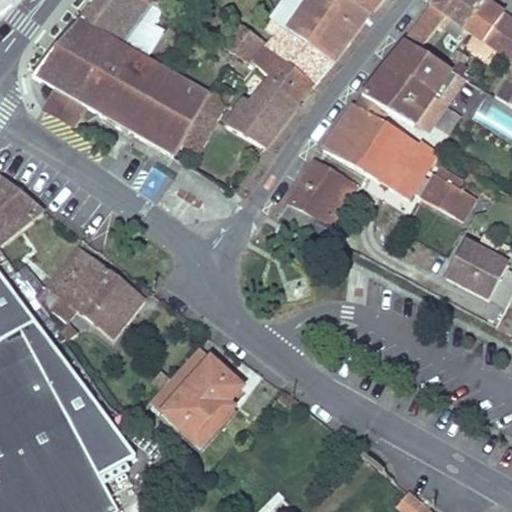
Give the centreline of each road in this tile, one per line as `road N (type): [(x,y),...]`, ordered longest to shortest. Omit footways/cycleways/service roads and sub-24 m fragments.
road 1 (tertiary): [(511,501),(270,354),(218,304),(214,268)]
road 2 (residential): [(214,268),(408,0)]
road 3 (tertiary): [(214,268),(0,120)]
